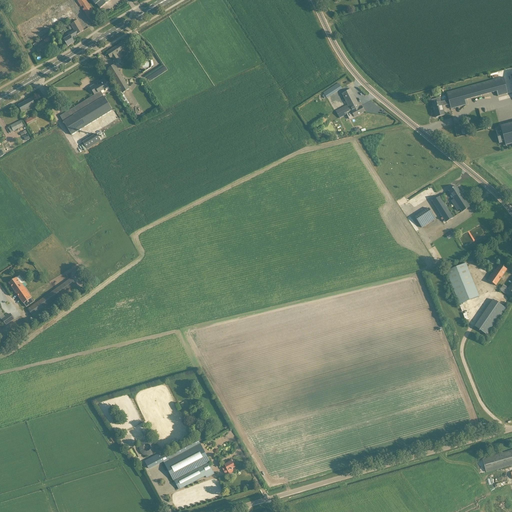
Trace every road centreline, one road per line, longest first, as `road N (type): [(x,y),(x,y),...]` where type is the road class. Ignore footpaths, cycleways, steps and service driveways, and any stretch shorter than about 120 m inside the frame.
road 1 (track): [(179,326),(433,267),(425,238)]
road 2 (unclassified): [(511,210),(362,80),(315,0)]
road 3 (unclassified): [(264,500),(511,429)]
road 4 (primary): [(0,98),(166,0)]
